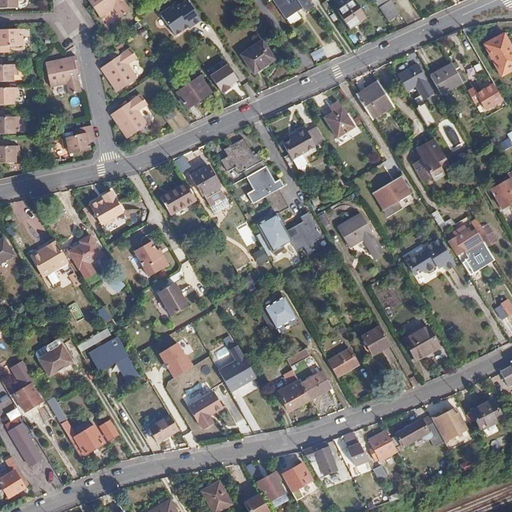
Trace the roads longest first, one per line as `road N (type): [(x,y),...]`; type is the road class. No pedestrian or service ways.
road 1 (residential): [(511,354),(451,386),(300,440),(123,474),(31,511)]
road 2 (residential): [(495,0),(112,172)]
road 3 (residential): [(112,172),(76,19)]
